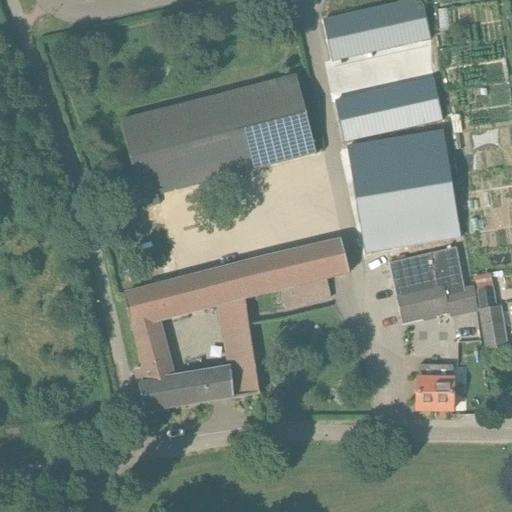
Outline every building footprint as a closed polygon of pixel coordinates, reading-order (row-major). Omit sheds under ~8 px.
[(421,0),(419,0),(321,22),(331,63),(431,41),(421,0)] [(296,78),(119,123),(140,201),(316,156),(296,78)] [(432,79),(332,101),(341,143),(441,121),(432,79)] [(439,135),(340,157),(363,261),(462,240),(439,135)] [(280,293),(284,311),(332,299),(326,281),(349,275),(341,242),(274,259),(124,297),(143,368),(134,370),(138,388),(139,387),(144,415),(213,403),(228,401),(233,400),(233,401),(259,396),(247,323),(244,302),(280,293)] [(450,320),(469,315),(456,251),(388,267),(402,327),(449,316),(450,320)] [(487,351),(504,349),(498,309),(495,309),(492,289),(477,292),(487,351)] [(418,367),(418,378),(417,413),(451,413),(452,379),(452,367),(418,367)]
